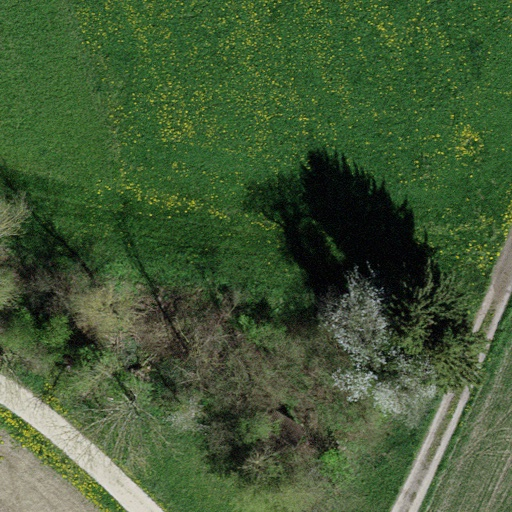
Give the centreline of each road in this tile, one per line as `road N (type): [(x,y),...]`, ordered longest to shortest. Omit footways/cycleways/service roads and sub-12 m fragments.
road 1 (track): [(511,261),(400,511)]
road 2 (track): [(145,511),(0,388)]
